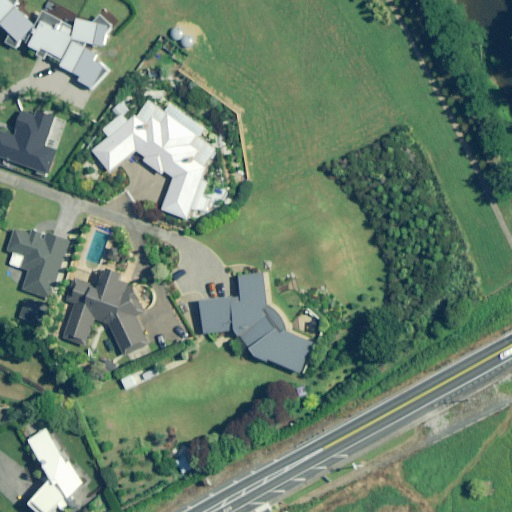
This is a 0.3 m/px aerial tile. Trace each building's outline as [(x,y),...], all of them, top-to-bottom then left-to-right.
[(0,0),(0,26),(13,33),(7,43),(20,49),(24,41),(39,49),(36,55),(46,60),(49,56),(65,64),(63,67),(83,78),(80,82),(96,91),(108,68),(100,63),(105,54),(90,46),(92,42),(107,47),(111,33),(121,22),(107,9),(95,23),(70,14),(68,20),(47,9),(40,23),(26,8),(28,3),(23,0),(0,0)] [(195,160),(204,148),(196,142),(202,135),(172,114),(165,123),(156,117),(149,126),(139,114),(94,150),(113,172),(140,150),(144,153),(150,158),(147,162),(164,174),(167,170),(173,174),(176,177),(164,210),(192,220),(212,167),(195,160)] [(54,124),(36,117),(17,119),(11,137),(0,134),(0,167),(43,185),(56,158),(43,154),(54,124)] [(33,235),(17,230),(10,251),(16,253),(12,265),(30,271),(23,290),(51,300),(71,242),(34,230),(33,235)] [(141,316),(147,313),(134,286),(122,281),(125,275),(110,269),(102,288),(77,278),(68,301),(77,304),(64,338),(87,347),(98,320),(110,325),(126,358),(155,345),(141,316)] [(290,331),(290,328),(290,326),(290,324),(290,321),(289,319),(288,317),(287,315),(285,313),(283,311),(282,310),(280,309),(277,308),(275,307),(273,306),(270,306),(267,275),(243,277),(245,297),(203,302),(207,335),(238,331),(261,355),(304,374),(317,344),(290,331)] [(50,306),(28,299),(21,319),(44,326),(50,306)] [(59,511),(88,484),(50,422),(29,433),(56,479),(34,504),(42,511),(59,511)] [(194,469),(188,457),(177,462),(183,474),(194,469)]
